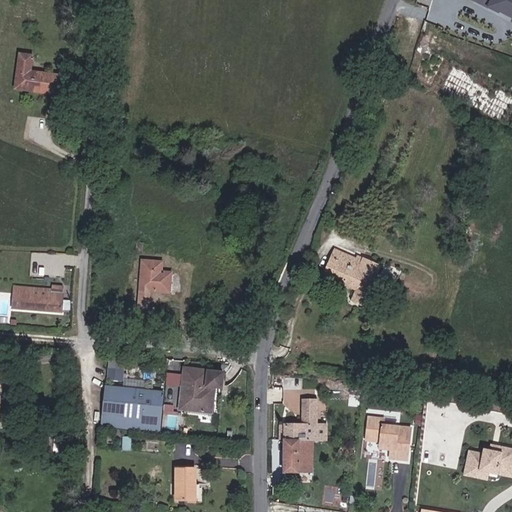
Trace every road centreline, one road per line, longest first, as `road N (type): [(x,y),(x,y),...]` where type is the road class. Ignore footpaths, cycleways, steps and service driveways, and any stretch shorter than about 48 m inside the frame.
road 1 (residential): [(273,363),(93,345),(116,0)]
road 2 (tertiary): [(400,0),(273,363)]
road 3 (tertiary): [(273,363),(269,511)]
